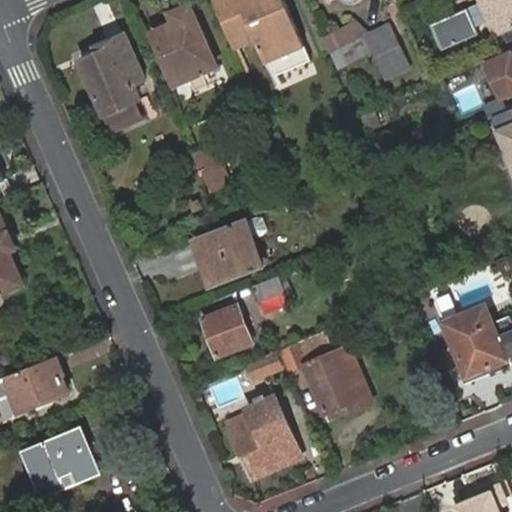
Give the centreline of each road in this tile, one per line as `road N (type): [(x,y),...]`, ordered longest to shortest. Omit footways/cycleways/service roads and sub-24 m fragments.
road 1 (residential): [(0,18),(214,511)]
road 2 (residential): [(511,430),(310,511)]
